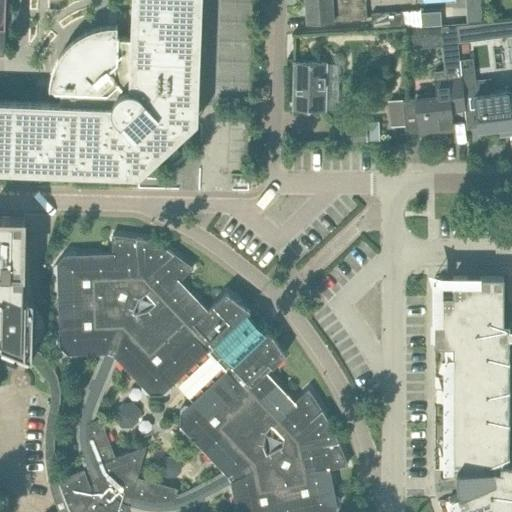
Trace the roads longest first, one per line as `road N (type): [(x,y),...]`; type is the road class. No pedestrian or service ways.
road 1 (residential): [(392,509),(346,396),(308,331),(223,251),(148,204),(231,205)]
road 2 (unclassified): [(392,509),(393,252)]
road 3 (residential): [(334,185),(279,238),(231,205)]
